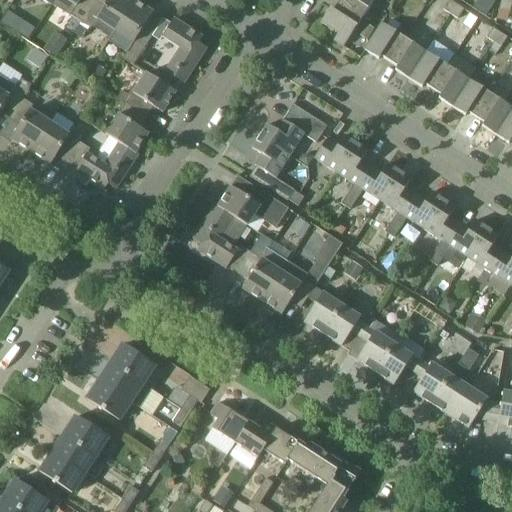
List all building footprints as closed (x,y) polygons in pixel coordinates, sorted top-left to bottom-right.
[(55,0),(53,4),(81,22),(95,0),(94,0),(55,0)] [(110,39),(135,1),(133,0),(109,0),(105,7),(95,0),(81,22),(89,27),(91,28),(92,28),(110,39)] [(374,0),(341,0),(340,3),(363,18),(374,0)] [(444,10),(450,14),(456,4),(450,0),(444,10)] [(135,1),(110,39),(109,41),(127,53),(123,59),(134,66),(148,44),(137,38),(154,13),(135,1)] [(511,6),(511,4),(501,2),(499,11),(510,14),(511,6)] [(363,18),(340,3),(334,11),(331,9),(322,23),(339,34),(334,41),(344,47),(363,18)] [(456,4),(450,14),(458,19),(465,10),(456,4)] [(1,23),(11,28),(17,18),(8,12),(1,23)] [(153,78),(175,92),(181,81),(184,84),(203,54),(195,50),(203,38),(174,19),(163,37),(181,49),(166,71),(160,67),(153,78)] [(87,31),(89,27),(81,22),(74,33),(82,38),(87,31)] [(28,40),(35,29),(27,24),(20,34),(28,40)] [(390,62),(405,38),(383,24),(365,51),(379,60),(381,56),(390,62)] [(367,41),(374,30),(367,25),(360,37),(367,41)] [(487,38),(495,43),(501,33),(494,28),(487,38)] [(501,33),(495,43),(502,48),(508,38),(501,33)] [(58,59),(69,41),(58,34),(46,51),(58,59)] [(409,79),(427,53),(405,38),(390,62),(398,67),(396,71),(409,79)] [(496,56),(502,48),(495,43),(489,52),(496,56)] [(48,57),(35,49),(28,62),(40,69),(48,57)] [(448,67),(427,53),(409,79),(423,88),(425,85),(433,90),(448,67)] [(107,70),(97,64),(90,75),(100,81),(107,70)] [(470,81),(448,67),(433,90),(441,96),(439,99),(453,108),(470,81)] [(79,76),(66,68),(59,78),(72,86),(79,76)] [(31,86),(21,79),(19,82),(0,69),(0,113),(10,120),(23,99),(31,86)] [(135,94),(128,105),(147,117),(154,107),(163,113),(176,93),(175,92),(153,78),(149,75),(136,95),(135,94)] [(492,95),(470,81),(453,108),(466,116),(468,113),(476,118),(492,95)] [(118,98),(126,104),(131,97),(123,91),(118,98)] [(496,136),(511,111),(511,107),(492,95),(476,118),(485,124),(483,127),(496,136)] [(23,99),(10,120),(20,126),(11,140),(31,153),(50,123),(33,112),(36,107),(23,99)] [(128,105),(108,136),(119,143),(136,153),(149,134),(140,128),(147,117),(128,105)] [(260,137),(290,157),(304,135),(317,143),(328,127),(294,105),(277,131),(268,125),(260,137)] [(511,111),(496,136),(509,144),(511,141),(511,111)] [(80,142),(50,123),(31,153),(51,165),(57,157),(67,163),(80,142)] [(328,139),(315,159),(337,174),(357,144),(345,136),(339,145),(328,139)] [(250,177),(275,193),(288,201),(289,200),(295,191),(276,178),(290,157),(260,137),(253,149),(262,155),(255,165),(257,167),(250,177)] [(136,153),(119,143),(105,165),(87,154),(90,149),(80,142),(67,163),(77,170),(76,172),(105,190),(112,179),(120,184),(139,154),(136,153)] [(346,207),(372,167),(362,161),(368,151),(357,144),(337,174),(354,185),(342,204),(346,207)] [(307,169),(314,159),(309,156),(302,157),(298,163),(307,169)] [(382,174),(372,167),(346,207),(351,210),(363,191),(381,202),(400,172),(388,164),(382,174)] [(400,172),(381,202),(398,213),(385,233),(390,235),(416,195),(406,189),(412,180),(400,172)] [(277,229),(290,209),(247,182),(240,193),(231,187),(219,206),(249,226),(256,216),(277,229)] [(295,191),(289,200),(299,206),(305,197),(295,191)] [(426,202),(416,195),(390,235),(394,238),(407,219),(424,230),(444,200),(432,193),(426,202)] [(444,200),(424,230),(442,241),(429,261),(433,264),(460,224),(449,217),(456,208),(444,200)] [(228,267),(238,274),(252,252),(242,245),(239,250),(235,248),(249,226),(219,206),(217,205),(198,234),(205,239),(198,251),(227,269),(228,267)] [(302,239),(310,226),(300,220),(292,232),(302,239)] [(470,230),(460,224),(433,264),(438,267),(451,247),(468,258),(487,229),(476,221),(470,230)] [(345,230),(338,224),(334,231),(341,236),(345,230)] [(487,229),(468,258),(485,270),(473,289),(477,292),(503,252),(493,246),(499,236),(487,229)] [(263,302),(282,273),(293,256),(272,243),(262,236),(252,252),(238,274),(248,281),(243,289),(263,302)] [(302,308),(308,298),(315,287),(343,245),(330,236),(315,259),(318,261),(301,285),(282,273),(263,302),(283,315),(291,302),(302,308)] [(503,300),(511,287),(511,286),(511,257),(503,252),(477,292),(482,295),(486,288),(503,300)] [(363,270),(352,263),(344,275),(356,282),(363,270)] [(0,264),(0,285),(10,271),(0,264)] [(324,293),(315,287),(308,298),(317,304),(304,323),(323,335),(342,306),(324,294),(324,293)] [(457,304),(446,297),(439,308),(450,315),(457,304)] [(352,332),(360,338),(367,327),(359,322),(361,318),(342,306),(323,335),(342,347),(352,332)] [(472,313),(465,328),(479,335),(487,321),(472,313)] [(375,373),(395,344),(399,337),(378,324),(374,331),(367,327),(360,338),(368,343),(357,361),(375,373)] [(406,367),(415,373),(422,360),(395,344),(375,373),(394,386),(406,367)] [(111,363),(153,390),(165,372),(124,345),(111,363)] [(432,366),(422,360),(415,373),(423,378),(413,393),(433,406),(452,376),(434,363),(432,366)] [(164,398),(153,390),(111,363),(99,382),(132,403),(152,416),(164,398)] [(433,406),(450,417),(470,387),(460,381),(468,369),(460,364),(452,376),(433,406)] [(99,382),(87,401),(119,421),(132,403),(99,382)] [(489,400),(470,387),(450,417),(469,429),(476,420),(493,422),(496,403),(487,402),(489,400)] [(511,428),(511,393),(504,392),(498,426),(511,428)] [(189,396),(181,408),(189,413),(197,401),(189,396)] [(213,429),(228,439),(235,444),(249,422),(219,403),(211,415),(219,420),(213,429)] [(189,413),(181,408),(172,422),(181,427),(189,413)] [(64,436),(97,457),(109,438),(76,417),(64,436)] [(249,422),(235,444),(258,459),(263,451),(277,429),(265,422),(260,430),(249,422)] [(160,443),(168,448),(177,434),(169,429),(160,443)] [(277,429),(263,451),(285,465),(288,461),(302,440),(290,432),(287,436),(277,429)] [(64,436),(52,454),(85,475),(97,457),(64,436)] [(302,440),(288,461),(316,480),(327,487),(326,488),(331,492),(323,505),(317,501),(310,511),(341,511),(348,502),(343,499),(361,472),(332,453),(329,457),(302,440)] [(152,455),(160,460),(168,448),(160,443),(160,442),(152,455)] [(170,457),(170,458),(175,469),(185,464),(180,453),(171,457),(170,457)] [(52,454),(40,473),(73,494),(85,475),(52,454)] [(151,474),(155,468),(160,460),(152,455),(143,469),(151,474)] [(62,503),(47,494),(44,498),(16,480),(4,499),(24,511),(58,511),(60,509),(59,508),(62,503)] [(198,481),(193,488),(200,493),(205,486),(198,481)] [(254,502),(261,507),(274,486),(267,481),(254,502)] [(131,487),(122,500),(131,505),(139,493),(131,487)] [(220,490),(213,502),(225,509),(232,498),(220,490)] [(24,511),(4,499),(0,505),(0,511),(24,511)] [(126,511),(131,505),(122,500),(114,511),(126,511)] [(208,511),(212,506),(205,502),(198,511),(208,511)] [(254,502),(249,509),(253,511),(269,511),(261,507),(254,502)]
